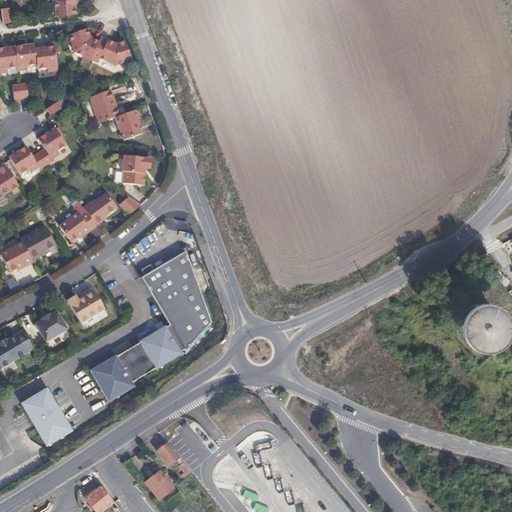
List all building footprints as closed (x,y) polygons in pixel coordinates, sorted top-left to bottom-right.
[(53,0),(56,17),(63,16),(76,14),(75,8),(71,8),(71,5),(73,1),(76,3),(78,0),(53,0)] [(10,22),(8,8),(1,8),(3,24),(10,22)] [(89,60),(99,41),(88,37),(86,30),(69,35),(73,50),(74,54),(82,57),(80,61),(87,64),(89,60)] [(130,60),(126,50),(123,42),(116,44),(110,42),(100,37),(99,41),(89,60),(96,64),(99,61),(113,67),(130,60)] [(33,49),(33,44),(29,45),(29,48),(21,49),(21,46),(14,47),(16,66),(17,70),(26,69),(26,65),(35,64),(33,49)] [(54,46),(33,49),(35,64),(36,70),(47,69),(47,73),(58,71),(57,64),(56,58),(54,46)] [(16,66),(14,47),(10,47),(10,51),(3,52),(2,48),(0,48),(0,72),(6,72),(6,68),(16,66)] [(20,97),(18,83),(12,84),(13,98),(20,97)] [(13,98),(12,84),(4,85),(6,99),(13,98)] [(118,116),(115,106),(112,108),(109,99),(111,98),(109,90),(87,97),(97,123),(113,118),(118,116)] [(51,114),(63,107),(58,101),(46,108),(51,114)] [(141,135),(136,120),(139,118),(136,110),(124,114),(118,116),(113,118),(119,135),(117,137),(118,140),(120,140),(122,142),(141,135)] [(59,156),(68,149),(56,132),(53,134),(55,137),(50,140),(48,137),(39,142),(46,153),(40,157),(48,169),(55,166),(54,163),(61,158),(59,156)] [(48,169),(40,157),(34,161),(27,150),(19,155),(22,158),(16,162),(13,158),(9,161),(21,178),(30,173),(33,176),(40,171),(42,174),(48,169)] [(147,171),(148,159),(121,156),(119,172),(121,172),(120,184),(138,185),(141,183),(142,181),(142,178),(140,176),(141,171),(147,171)] [(0,198),(18,187),(6,168),(0,171),(0,198)] [(101,219),(114,211),(103,196),(90,204),(89,204),(82,209),(95,226),(102,221),(101,219)] [(133,215),(138,203),(124,197),(119,208),(133,215)] [(40,205),(34,209),(39,220),(46,216),(40,205)] [(95,226),(82,209),(58,226),(69,243),(77,237),(81,234),(83,236),(96,228),(95,226)] [(53,246),(44,230),(21,242),(30,259),(36,256),(35,255),(43,251),(53,246)] [(30,259),(21,242),(0,253),(0,257),(7,271),(16,267),(20,264),(22,266),(31,262),(30,259)] [(211,323),(200,292),(192,272),(184,251),(151,271),(139,277),(158,310),(167,325),(164,327),(179,351),(183,348),(184,351),(211,323)] [(66,301),(80,325),(104,310),(93,291),(83,297),(77,301),(75,296),(66,301)] [(485,308),(482,308),(479,308),(476,309),(473,311),(470,313),(468,316),(467,319),(466,322),(465,325),(465,328),(466,331),(468,334),(470,337),(472,339),(475,341),(478,342),(481,342),(484,342),(488,342),(491,340),(493,339),(496,336),(498,334),(499,331),(500,327),(500,324),(499,321),(498,318),(496,315),(494,313),(491,311),(488,309),(485,308)] [(34,325),(45,343),(66,331),(58,317),(56,313),(48,317),(48,316),(39,321),(40,322),(34,325)] [(179,351),(164,327),(163,327),(162,326),(138,341),(139,342),(154,365),(156,368),(170,359),(181,353),(179,351)] [(0,365),(2,369),(33,349),(22,331),(6,341),(0,344),(0,365)] [(154,365),(139,342),(115,356),(114,354),(89,370),(107,401),(133,385),(131,381),(154,367),(155,368),(156,368),(154,365)] [(45,387),(20,403),(45,445),(71,430),(45,387)] [(219,481),(233,469),(201,430),(193,437),(213,462),(208,467),(209,469),(219,481)] [(180,459),(167,442),(155,452),(167,465),(176,458),(180,462),(182,461),(180,459)] [(202,474),(186,454),(180,459),(182,461),(190,471),(196,478),(202,474)] [(190,471),(182,461),(180,462),(178,464),(183,472),(180,474),(183,477),(190,471)] [(173,489),(159,472),(144,484),(159,501),(173,489)] [(268,511),(238,476),(228,484),(250,511),(268,511)] [(101,511),(114,502),(101,486),(85,500),(95,511),(101,511)]
